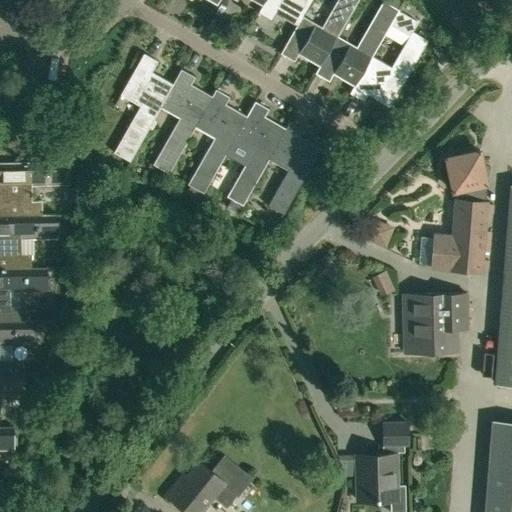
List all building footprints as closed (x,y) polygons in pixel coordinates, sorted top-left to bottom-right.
[(303,16),(311,0),(265,0),(262,5),(258,13),(271,21),(276,13),(297,25),(302,16),(303,16)] [(337,36),(357,0),(337,0),(322,27),(303,16),(302,16),(297,25),(280,53),(294,61),(298,54),(319,66),(320,66),(337,36)] [(319,66),(315,73),(329,81),(333,73),(354,85),(372,56),(386,31),(398,9),(383,0),(356,47),(337,36),(320,66),(319,66)] [(354,85),(350,93),(364,101),(368,93),(390,106),(427,40),(412,31),(418,21),(398,10),(399,9),(398,9),(386,31),(405,42),(391,67),(372,56),(354,85)] [(173,84),(172,84),(151,72),(158,61),(144,53),(121,94),(141,106),(114,152),(130,161),(161,107),(160,106),(173,84)] [(212,97),(211,96),(191,84),(195,77),(181,69),(172,84),(173,84),(160,106),(161,107),(180,118),(153,164),(169,173),(195,127),(195,126),(212,97)] [(247,116),(246,116),(225,104),(230,97),(216,89),(211,96),(212,97),(195,126),(195,127),(214,138),(188,184),(191,186),(186,195),(198,202),(226,153),(234,139),(247,116)] [(286,129),(285,128),(264,116),(269,109),(255,101),(246,116),(247,116),(234,139),(226,153),(245,164),(227,196),(243,205),(269,159),(269,158),(286,129)] [(269,158),(269,159),(288,169),(267,205),(283,214),(321,148),(299,136),(303,129),(289,121),(285,128),(286,129),(269,158)] [(17,215),(42,215),(42,201),(31,201),(31,186),(69,185),(68,161),(0,162),(0,201),(17,202),(17,215)] [(511,184),(511,185),(495,383),(511,384),(511,184)] [(432,266),(451,267),(480,270),(486,202),(456,199),(453,238),(434,236),(432,266)] [(6,268),(31,268),(31,254),(20,254),(20,239),(58,238),(57,214),(42,215),(17,215),(0,215),(0,254),(6,255),(6,268)] [(386,224),(371,218),(363,238),(378,244),(386,224)] [(0,320),(20,321),(20,307),(9,307),(9,292),(47,291),(46,267),(31,268),(6,268),(0,268),(0,320)] [(386,270),(371,276),(381,296),(395,289),(386,270)] [(456,352),(455,328),(467,327),(466,292),(404,293),(405,353),(456,352)] [(0,373),(9,374),(9,360),(0,359),(0,344),(35,344),(35,320),(20,321),(0,320),(0,373)] [(0,397),(24,397),(24,373),(9,374),(0,373),(0,397)] [(511,511),(511,420),(493,419),(485,511),(511,511)] [(408,443),(407,422),(383,423),(383,444),(383,454),(356,455),(357,500),(397,499),(395,444),(408,443)] [(0,450),(13,450),(13,426),(0,426),(0,450)] [(187,511),(199,511),(223,483),(237,494),(250,477),(224,456),(211,471),(199,461),(181,484),(177,481),(167,495),(187,511)]
